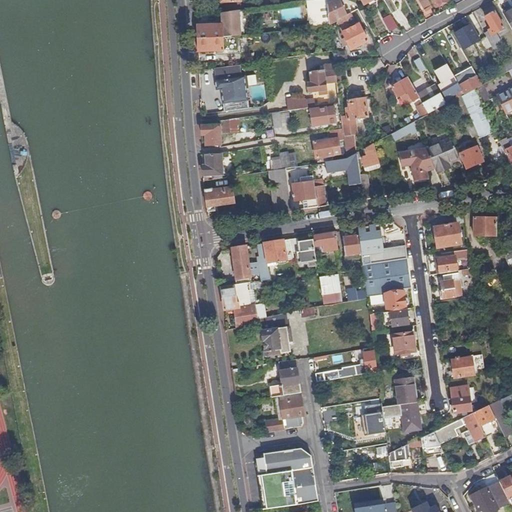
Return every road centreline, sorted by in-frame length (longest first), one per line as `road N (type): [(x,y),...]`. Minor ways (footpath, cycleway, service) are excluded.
road 1 (tertiary): [(203,239),(180,0)]
road 2 (tertiary): [(233,447),(203,239)]
road 3 (residential): [(410,208),(203,239)]
road 4 (residential): [(438,403),(410,208)]
road 5 (residential): [(451,485),(393,478),(326,490)]
